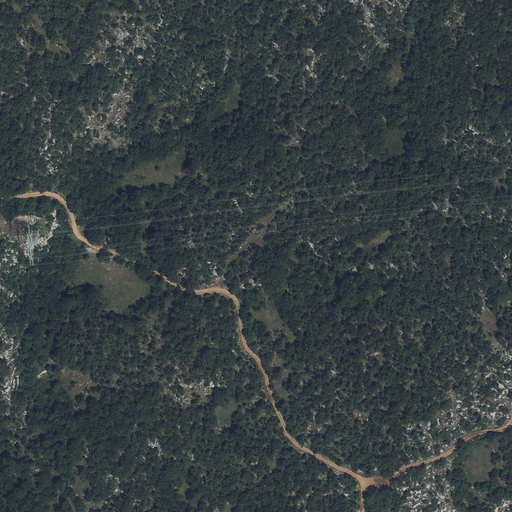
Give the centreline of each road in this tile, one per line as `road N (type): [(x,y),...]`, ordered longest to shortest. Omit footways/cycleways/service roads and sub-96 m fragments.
road 1 (track): [(0,199),(52,193),(69,210),(75,234),(185,292),(222,291),(236,300),(245,345),(261,364),(288,437),(363,485)]
road 2 (track): [(363,485),(507,427),(511,418)]
